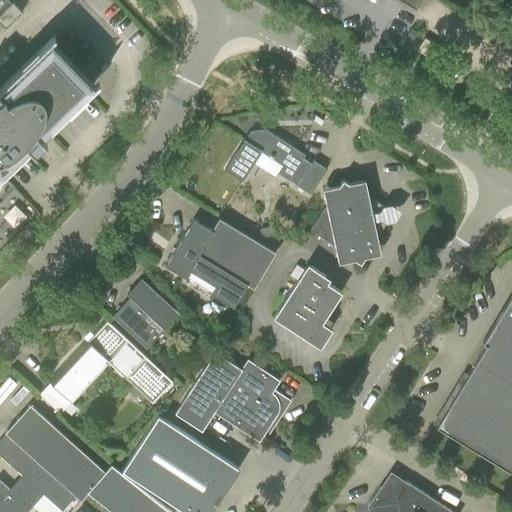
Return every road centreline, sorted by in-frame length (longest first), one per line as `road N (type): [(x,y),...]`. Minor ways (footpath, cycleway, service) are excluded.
road 1 (unclassified): [(282,511),(509,171)]
road 2 (unclassified): [(0,310),(108,196),(241,6)]
road 3 (unclassified): [(509,171),(241,6)]
